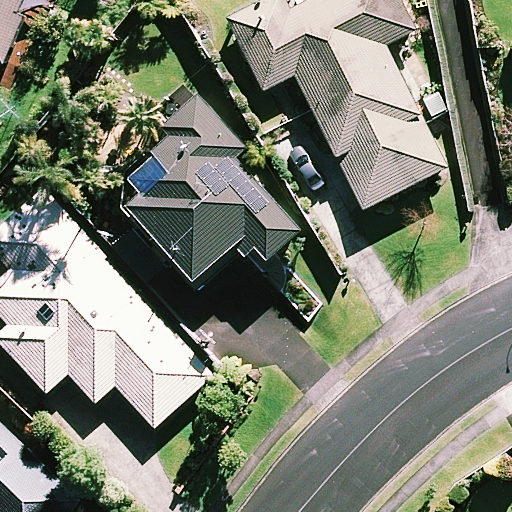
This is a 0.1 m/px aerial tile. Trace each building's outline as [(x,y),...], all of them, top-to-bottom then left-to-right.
[(0,0),(0,71),(3,65),(8,68),(35,0),(0,0)] [(421,33),(404,0),(318,0),(299,10),(293,0),(272,0),(232,20),(269,94),(301,78),(368,212),(453,170),(392,48),(421,33)] [(203,285),(242,248),(254,261),(262,253),(273,264),(308,232),(238,157),(248,148),(202,99),(174,125),(180,131),(128,179),(148,200),(135,212),(203,285)] [(217,378),(50,199),(0,246),(0,254),(17,272),(0,287),(0,311),(15,327),(2,340),(53,395),(74,375),(101,405),(120,387),(161,430),(217,378)] [(0,511),(74,511),(84,502),(0,422),(0,511)]
